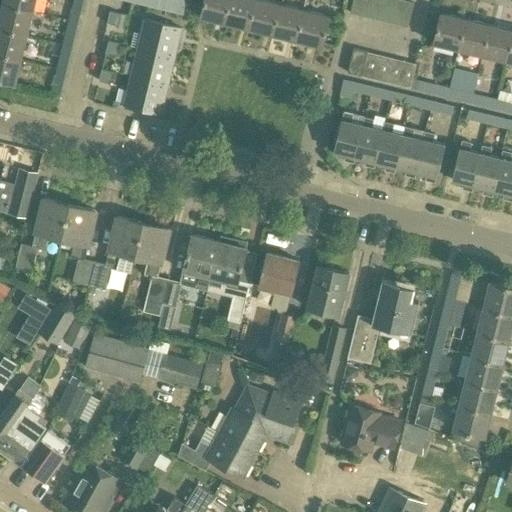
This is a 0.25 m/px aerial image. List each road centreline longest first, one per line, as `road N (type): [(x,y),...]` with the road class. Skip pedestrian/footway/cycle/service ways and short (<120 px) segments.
road 1 (residential): [(511,245),(273,188),(243,170),(213,174),(67,137)]
road 2 (residential): [(67,137),(99,0)]
road 3 (unknown): [(344,77),(321,199)]
